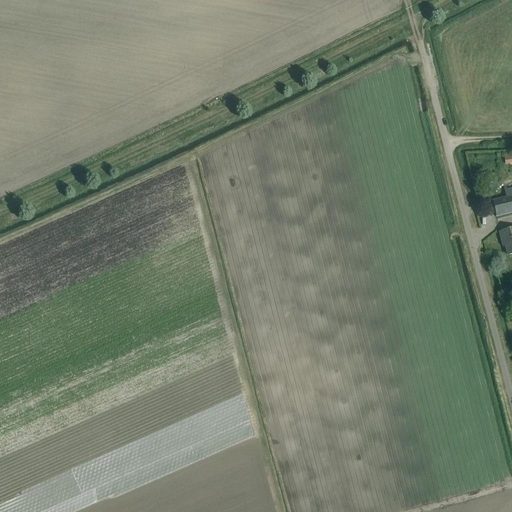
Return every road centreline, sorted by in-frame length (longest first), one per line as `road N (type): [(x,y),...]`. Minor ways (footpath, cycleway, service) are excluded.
road 1 (track): [(0,206),(448,0)]
road 2 (unclassified): [(511,408),(410,21)]
